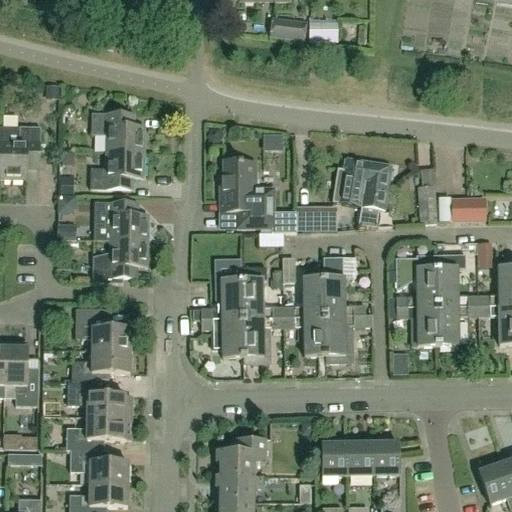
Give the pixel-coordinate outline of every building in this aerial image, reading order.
[(304,45),(306,26),(271,21),(268,40),(304,45)] [(46,88),(46,98),(59,98),(59,88),(46,88)] [(106,138),(106,155),(144,156),(144,130),(132,130),(132,118),(91,117),(90,138),(106,138)] [(1,130),(0,183),(26,183),(26,174),(39,175),(40,130),(18,129),(18,131),(1,130)] [(212,131),(207,138),(212,145),(220,145),(224,138),(220,131),(212,131)] [(144,156),(106,155),(105,173),(89,172),(89,193),(131,194),(131,182),(143,182),(144,156)] [(368,167),(345,164),(343,174),(337,173),(331,207),(361,212),(368,167)] [(240,216),(240,232),(260,232),(260,237),(295,237),(295,216),(275,216),(274,191),(255,191),(255,168),(241,168),(241,166),(223,166),(223,182),(220,182),(220,216),(240,216)] [(361,212),(359,222),(358,228),(376,231),(378,214),(384,215),(391,171),(368,167),(361,212)] [(60,180),(60,197),(71,196),(72,181),(60,180)] [(434,189),(417,190),(419,228),(436,227),(434,189)] [(58,207),(58,217),(68,217),(75,209),(75,199),(58,199),(58,207)] [(485,201),(451,201),(451,225),(485,225),(485,201)] [(139,207),(96,206),(95,244),(110,244),(148,245),(148,220),(139,220),(139,207)] [(310,235),(336,235),(336,216),(324,216),(324,211),(309,211),(310,235)] [(58,229),(58,241),(74,241),(74,229),(58,229)] [(58,244),(58,252),(71,252),(71,244),(58,244)] [(148,245),(110,244),(110,256),(92,260),(92,287),(123,288),(123,283),(136,283),(136,271),(147,271),(148,245)] [(478,247),(478,256),(492,256),(492,247),(478,247)] [(478,312),(478,300),(457,300),(457,274),(465,273),(465,259),(437,260),(437,312),(478,312)] [(416,301),(395,301),(395,313),(437,312),(437,260),(416,260),(416,263),(395,263),(396,294),(410,286),(416,298),(416,301)] [(324,321),(365,321),(365,310),(344,310),(344,282),(342,282),(341,262),(323,263),(323,282),(324,282),(324,321)] [(499,299),(478,300),(478,312),(511,311),(511,271),(499,272),(499,299)] [(242,278),(242,323),(283,322),(283,310),(263,311),(262,283),(265,283),(265,272),(240,272),(240,278),(242,278)] [(216,278),(216,313),(192,313),(192,324),(200,324),(242,323),(242,278),(240,278),(216,278)] [(324,282),(323,282),(303,282),(303,310),(293,310),(283,310),(283,322),(324,321),(324,282)] [(207,310),(207,300),(190,301),(190,311),(207,310)] [(511,311),(478,312),(478,321),(499,321),(499,350),(511,349),(511,311)] [(437,312),(395,313),(395,323),(408,322),(408,352),(438,351),(437,312)] [(478,321),(478,312),(437,312),(438,351),(458,351),(458,322),(478,321)] [(91,355),(130,356),(131,332),(102,332),(103,313),(76,313),(75,343),(92,343),(91,355)] [(324,321),(283,322),(283,333),(304,333),(304,361),(318,361),(324,361),(324,321)] [(365,321),(324,321),(324,361),(325,361),(325,368),(349,367),(349,342),(345,342),(345,332),(372,331),(372,321),(365,321)] [(283,333),(283,322),(242,323),(243,362),(243,368),(269,368),(269,341),(266,338),(263,338),(263,334),(283,333)] [(200,324),(200,334),(211,334),(211,354),(222,354),(222,363),(243,362),(242,323),(200,324)] [(4,351),(3,391),(15,391),(15,410),(36,411),(36,382),(37,372),(26,372),(27,351),(27,346),(5,345),(4,351)] [(130,356),(91,355),(91,366),(72,365),(71,387),(95,388),(99,388),(100,377),(130,378),(130,356)] [(71,387),(67,387),(67,409),(86,409),(86,421),(131,422),(131,400),(125,400),(125,399),(95,399),(95,388),(71,387)] [(131,422),(86,421),(86,432),(65,432),(65,454),(69,454),(95,454),(95,445),(124,445),(131,445),(131,422)] [(302,424),(302,433),(306,437),(315,437),(315,424),(302,424)] [(36,439),(21,438),(21,450),(37,450),(36,439)] [(221,481),(254,482),(255,468),(266,468),(266,445),(233,444),(233,457),(217,456),(217,468),(221,468),(221,481)] [(372,449),(373,480),(399,479),(398,448),(372,449)] [(348,480),(347,449),(322,450),(322,481),(348,480)] [(373,480),(372,449),(347,449),(348,480),(373,480)] [(99,455),(95,454),(69,454),(69,476),(89,476),(88,488),(128,488),(128,466),(99,465),(99,455)] [(8,457),(8,469),(18,469),(18,458),(8,457)] [(511,464),(501,468),(501,469),(511,499),(511,464)] [(511,511),(511,499),(501,469),(478,477),(489,508),(505,502),(508,511),(511,511)] [(214,493),(213,507),(254,507),(254,493),(262,493),(262,482),(254,482),(221,481),(216,481),(216,493),(214,493)] [(68,499),(68,511),(97,511),(127,511),(128,488),(88,488),(88,499),(68,499)] [(298,507),(310,507),(309,488),(298,488),(298,507)]
